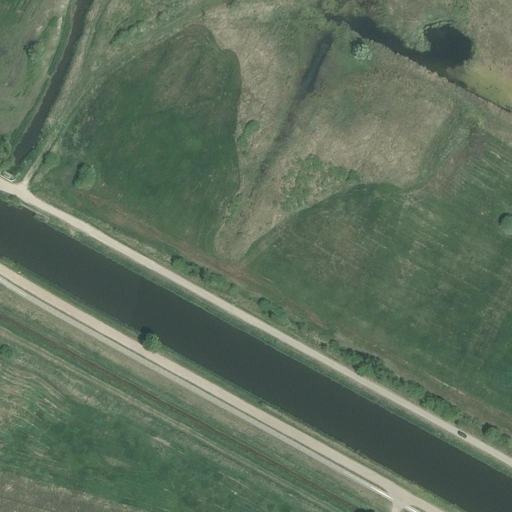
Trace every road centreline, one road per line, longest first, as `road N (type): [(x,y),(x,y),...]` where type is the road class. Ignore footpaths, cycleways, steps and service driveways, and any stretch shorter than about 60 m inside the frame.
road 1 (track): [(0,185),(511,466)]
road 2 (track): [(448,511),(0,267)]
